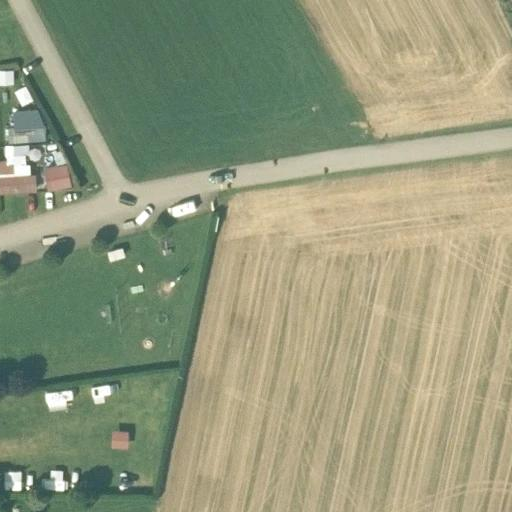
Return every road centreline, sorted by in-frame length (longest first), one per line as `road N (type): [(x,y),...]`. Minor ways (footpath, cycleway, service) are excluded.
road 1 (residential): [(511,136),(298,163),(119,200)]
road 2 (residential): [(119,200),(19,0)]
road 3 (residential): [(119,200),(0,238)]
